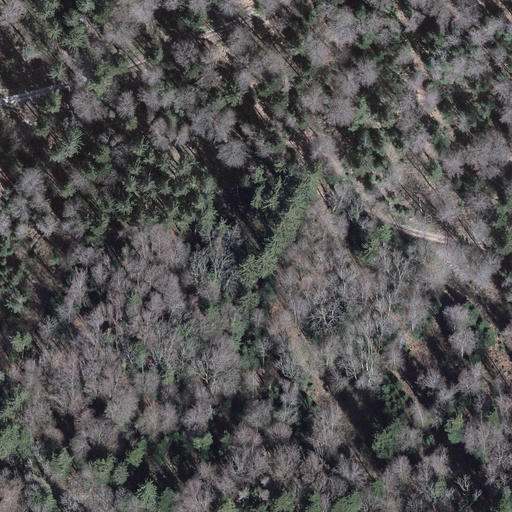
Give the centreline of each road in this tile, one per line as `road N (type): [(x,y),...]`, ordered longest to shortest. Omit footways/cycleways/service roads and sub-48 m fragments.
road 1 (track): [(511,249),(423,233),(21,91)]
road 2 (track): [(78,503),(209,473),(511,480)]
road 3 (track): [(282,0),(149,54),(0,97)]
